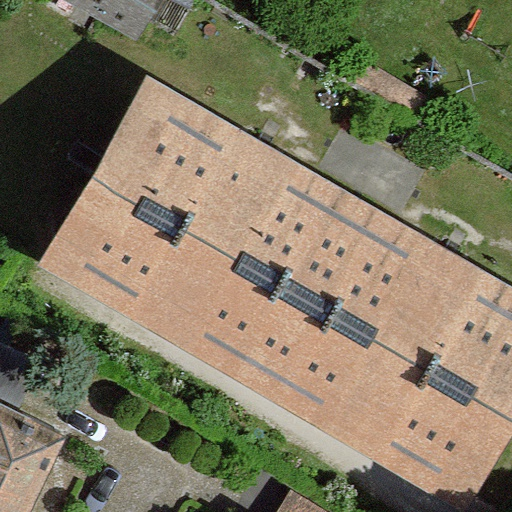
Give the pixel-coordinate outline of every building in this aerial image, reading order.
[(67,0),(140,42),(161,0),(67,0)] [(511,269),(151,59),(45,241),(461,484),(511,396),(511,269)] [(0,335),(0,389),(23,398),(42,352),(0,335)] [(0,395),(0,511),(16,511),(59,422),(0,395)] [(312,511),(290,499),(282,511),(312,511)]
